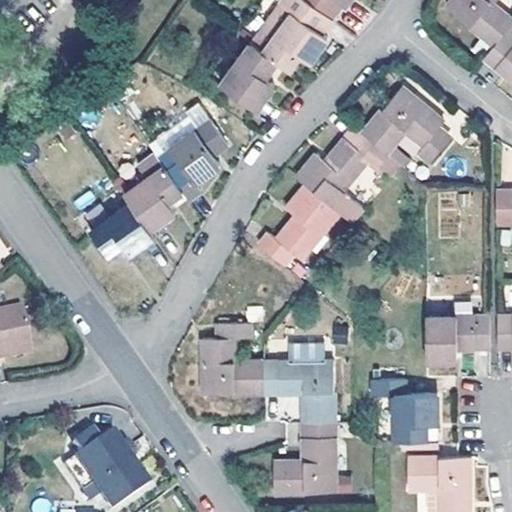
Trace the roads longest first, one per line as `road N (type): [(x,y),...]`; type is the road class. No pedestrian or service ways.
road 1 (residential): [(136,375),(272,145),(392,27)]
road 2 (residential): [(0,187),(136,375)]
road 3 (residential): [(136,375),(231,511)]
road 4 (residential): [(511,123),(392,27)]
road 5 (residential): [(0,407),(136,375)]
